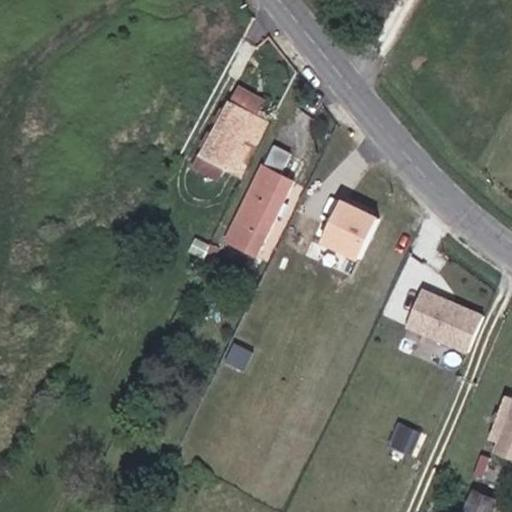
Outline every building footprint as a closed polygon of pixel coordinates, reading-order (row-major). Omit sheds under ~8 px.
[(261,107),(237,95),(229,110),(252,122),(261,107)] [(252,122),(229,110),(203,158),(244,180),(269,131),(252,122)] [(290,154),(275,146),(266,167),(264,166),(229,240),(259,254),(294,181),(280,174),(290,154)] [(343,197),(324,242),(366,259),(384,214),(343,197)] [(484,315),(422,289),(404,331),(467,356),(484,315)] [(511,455),(511,397),(507,396),(488,447),(511,455)] [(473,511),(480,496),(459,488),(449,511),(473,511)]
